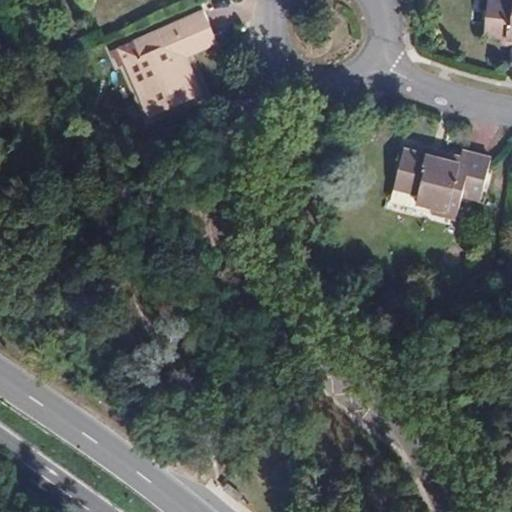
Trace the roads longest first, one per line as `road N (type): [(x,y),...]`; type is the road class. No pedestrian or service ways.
road 1 (residential): [(448,511),(423,453),(380,400),(266,297),(237,254),(228,168),(242,129),(284,75)]
road 2 (primary): [(190,511),(0,372)]
road 3 (residential): [(370,59),(419,87),(511,114)]
